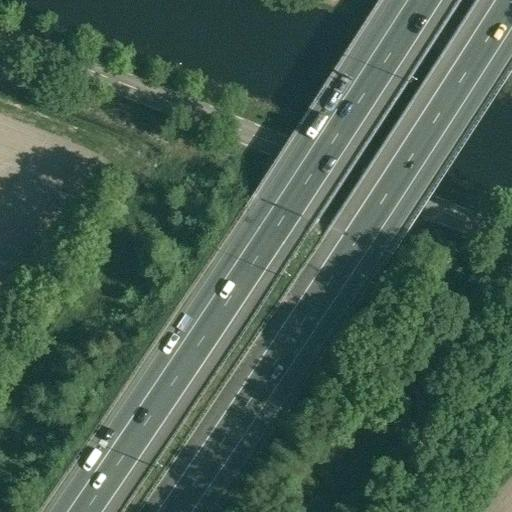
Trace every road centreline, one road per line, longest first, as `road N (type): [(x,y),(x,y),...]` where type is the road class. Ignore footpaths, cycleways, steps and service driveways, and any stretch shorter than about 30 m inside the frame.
road 1 (motorway): [(419,0),(74,511)]
road 2 (motorway): [(176,511),(511,15)]
road 3 (secondary): [(511,240),(0,35)]
road 4 (unclassified): [(511,48),(401,0)]
